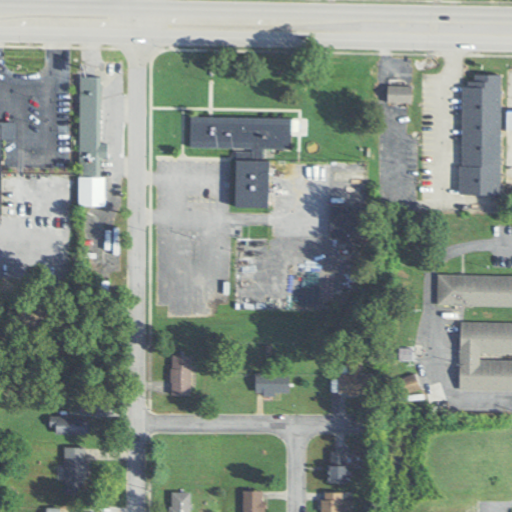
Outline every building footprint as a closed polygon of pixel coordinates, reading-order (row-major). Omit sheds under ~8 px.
[(459,194),(499,194),(500,74),(471,74),(471,81),(460,80),(459,194)] [(78,78),(76,206),(103,207),(104,176),(98,176),(99,158),(105,158),(106,145),(98,144),(99,78),(78,78)] [(410,86),(386,86),(386,103),(410,103),(410,86)] [(234,207),(267,207),(268,160),(262,160),(262,149),(289,149),(289,118),(188,117),(188,149),(247,149),(247,159),(234,159),(234,207)] [(329,235),(357,235),(357,207),(329,207),(329,235)] [(458,391),(511,392),(511,276),(436,275),(436,306),(511,307),(511,323),(459,322),(458,391)] [(169,395),(189,396),(189,356),(170,356),(169,395)] [(364,393),(364,368),(337,368),(337,393),(364,393)] [(288,373),(253,373),(253,394),(288,394),(288,373)] [(417,389),(413,375),(399,379),(403,394),(417,389)] [(88,416),(48,416),(48,435),(88,435),(88,416)] [(59,465),(60,493),(86,492),(85,447),(62,447),(62,465),(59,465)] [(346,482),(346,451),(327,451),(327,482),(346,482)] [(168,490),(168,511),(189,511),(189,490),(168,490)] [(241,511),(262,511),(263,490),(241,490),(241,511)] [(348,511),(348,493),(321,493),(321,511),(341,511),(342,511),(348,511)]
